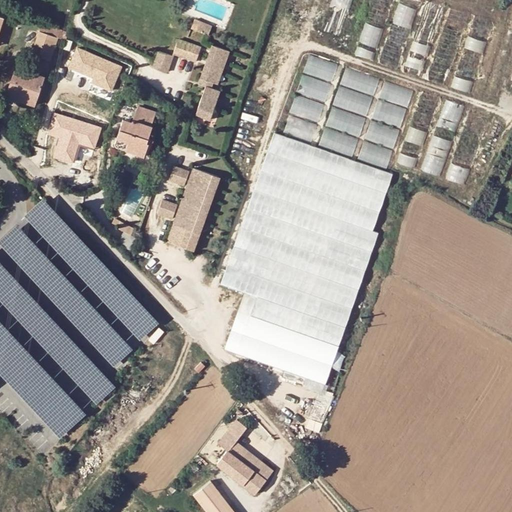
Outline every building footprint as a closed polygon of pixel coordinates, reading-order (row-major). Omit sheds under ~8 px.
[(334,0),(323,31),(337,37),(350,0),(334,0)] [(372,0),(353,55),(372,61),(392,0),(372,0)] [(419,0),(399,0),(378,63),(396,70),(419,0)] [(427,0),(425,0),(401,71),(419,77),(443,5),(427,0)] [(449,7),(425,79),(444,85),(468,13),(449,7)] [(18,11),(15,18),(22,21),(25,14),(18,11)] [(469,94),(492,22),(473,16),(449,87),(469,94)] [(191,27),(196,29),(200,20),(195,18),(191,27)] [(206,23),(200,20),(196,29),(202,32),(206,23)] [(38,33),(57,40),(64,42),(67,33),(42,22),(38,33)] [(202,32),(209,35),(213,26),(206,23),(202,32)] [(48,63),(57,40),(38,33),(30,56),(48,63)] [(172,54),(195,62),(200,48),(177,39),(172,54)] [(216,98),(218,92),(210,89),(212,83),(216,72),(221,73),(228,51),(211,45),(197,85),(204,87),(203,92),(216,98)] [(91,83),(112,91),(122,66),(77,47),(68,67),(93,78),(91,83)] [(166,71),(171,56),(157,51),(152,66),(166,71)] [(311,141),(338,65),(309,56),(284,132),(311,141)] [(15,68),(7,91),(21,96),(19,101),(33,106),(43,77),(15,68)] [(346,68),(319,145),(353,156),(379,79),(346,68)] [(221,73),(216,72),(212,83),(217,85),(221,73)] [(385,80),(357,157),(388,168),(415,91),(385,80)] [(5,96),(19,101),(21,96),(7,91),(5,96)] [(420,91),(396,162),(414,168),(439,97),(420,91)] [(195,115),(209,120),(216,98),(203,92),(195,115)] [(439,176),(463,106),(445,99),(419,170),(439,176)] [(148,134),(156,110),(137,104),(131,122),(121,119),(113,143),(114,147),(142,156),(146,144),(150,145),(153,136),(148,134)] [(485,116),(484,113),(469,108),(445,179),(464,185),(487,117),(485,116)] [(53,157),(73,163),(79,144),(95,149),(102,127),(54,112),(48,134),(59,137),(53,157)] [(224,349),(326,384),(380,233),(372,230),(392,173),(275,132),(221,285),(244,293),(224,349)] [(188,171),(173,166),(168,180),(183,185),(188,171)] [(193,168),(167,241),(192,250),(218,177),(193,168)] [(176,205),(161,199),(156,213),(171,218),(176,205)] [(125,249),(133,239),(126,233),(118,243),(125,249)] [(158,328),(148,340),(153,344),(163,332),(158,328)] [(204,366),(200,362),(194,368),(198,372),(204,366)] [(218,444),(226,451),(232,443),(233,444),(244,430),(235,422),(218,444)] [(226,451),(215,464),(255,496),(272,475),(233,444),(232,443),(226,451)] [(232,511),(211,481),(193,494),(206,511),(232,511)]
